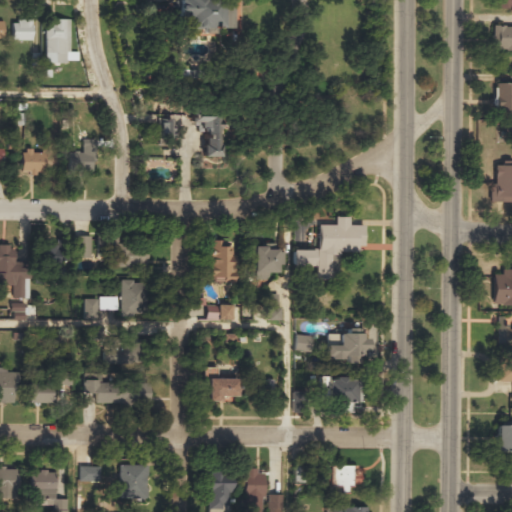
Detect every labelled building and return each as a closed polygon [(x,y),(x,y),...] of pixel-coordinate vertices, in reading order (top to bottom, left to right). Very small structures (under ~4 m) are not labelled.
[(229,28),(229,0),(178,0),(179,21),(187,21),(187,29),(202,29),(202,34),(216,34),(216,28),(229,28)] [(511,0),(491,0),(491,9),(511,8),(511,0)] [(77,61),(77,52),(69,52),(70,19),(54,19),(54,22),(44,21),(44,61),(77,61)] [(11,21),(11,40),(31,40),(31,21),(11,21)] [(511,26),(511,50),(503,50),(503,48),(489,48),(489,43),(488,43),(488,37),(490,37),(490,34),(491,34),(492,23),(504,23),(504,26),(511,26)] [(511,113),(501,113),(501,110),(495,110),(495,108),(492,108),(492,105),(490,105),(490,97),(493,97),(493,87),(495,87),(495,81),(511,81),(511,113)] [(203,156),(218,157),(219,112),(191,112),(190,122),(197,122),(197,131),(203,131),(203,156)] [(174,118),(159,118),(159,138),(174,138),(174,118)] [(94,171),(93,139),(81,139),(82,152),(67,152),(68,171),(94,171)] [(31,152),(31,150),(21,150),(20,172),(44,173),(45,153),(31,152)] [(511,201),(488,200),(489,183),(493,183),(494,164),(502,164),(503,158),(511,158),(511,196),(511,201)] [(361,225),(348,225),(348,216),(334,216),(334,224),(317,224),(316,278),(329,278),(329,252),(361,253),(361,225)] [(96,251),(111,251),(111,267),(147,267),(147,242),(118,242),(118,235),(96,235),(96,251)] [(90,236),(75,236),(75,258),(91,258),(90,236)] [(210,240),(208,277),(223,278),(223,282),(233,283),(235,247),(223,246),(223,241),(210,240)] [(65,261),(65,244),(39,245),(40,273),(60,272),(60,261),(65,261)] [(253,245),(254,280),(268,279),(268,273),(280,273),(279,251),(275,251),(275,244),(253,245)] [(292,250),(292,266),(315,265),(315,250),(292,250)] [(337,278),(338,255),(330,255),(330,277),(337,278)] [(511,306),(491,306),(492,273),(500,273),(500,268),(511,268),(511,306)] [(119,316),(143,317),(144,281),(120,281),(119,316)] [(117,297),(99,297),(99,309),(117,309),(117,297)] [(83,320),(97,320),(97,299),(84,299),(83,320)] [(23,319),(24,304),(11,303),(11,319),(23,319)] [(205,319),(217,319),(218,306),(205,305),(205,319)] [(267,320),(278,320),(278,308),(266,308),(267,320)] [(511,344),(497,344),(497,322),(508,322),(508,327),(508,328),(511,328),(511,344)] [(326,345),(325,359),(346,359),(345,363),(361,363),(362,352),(368,352),(368,334),(356,334),(356,328),(346,328),(346,334),(338,334),(338,345),(326,345)] [(103,364),(138,364),(139,340),(106,340),(106,350),(103,350),(103,364)] [(511,381),(498,381),(498,356),(511,356),(511,381)] [(0,402),(16,403),(16,372),(4,372),(5,368),(0,367),(0,402)] [(205,401),(219,401),(219,396),(235,396),(235,379),(215,378),(215,367),(202,367),(202,378),(206,378),(205,401)] [(148,403),(147,382),(102,383),(102,374),(82,374),(82,393),(93,393),(94,405),(148,403)] [(357,406),(358,378),(327,377),(326,401),(340,402),(340,412),(350,412),(350,406),(357,406)] [(49,403),(50,385),(27,385),(26,403),(49,403)] [(291,412),(299,413),(300,392),(291,391),(291,412)] [(511,450),(496,450),(496,441),(493,441),(493,434),(496,434),(496,425),(511,425),(511,450)] [(75,477),(96,478),(96,464),(75,464),(75,477)] [(145,464),(117,465),(118,499),(146,498),(145,464)] [(350,466),(328,465),(328,486),(339,487),(339,492),(349,492),(350,466)] [(0,468),(0,496),(17,496),(16,468),(0,468)] [(262,511),(262,470),(244,470),(244,511),(262,511)] [(54,499),(55,471),(30,471),(29,498),(54,499)] [(230,511),(229,471),(207,471),(207,511),(230,511)] [(268,511),(282,511),(282,495),(269,494),(268,511)] [(66,511),(66,499),(52,499),(52,511),(66,511)]
